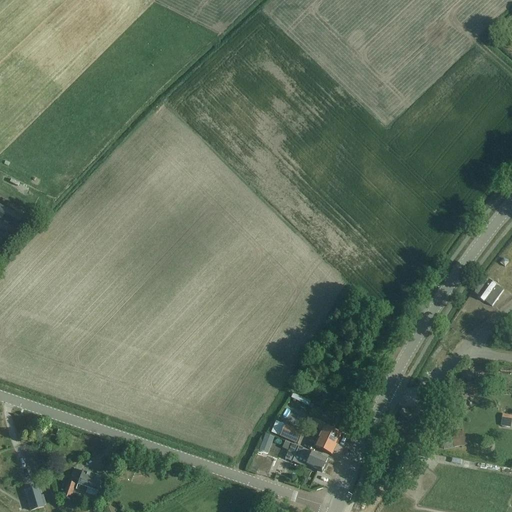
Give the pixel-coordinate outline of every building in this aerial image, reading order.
[(0,219),(3,222),(4,221),(9,224),(8,225),(16,229),(17,227),(17,226),(19,222),(20,222),(22,219),(21,218),(21,220),(8,212),(8,211),(0,206),(0,219)] [(486,279),(475,294),(479,297),(478,299),(484,303),(484,302),(492,308),(504,292),(490,282),(486,279)] [(485,392),(485,380),(473,381),(473,392),(485,392)] [(306,394),(304,398),(312,403),(314,399),(306,394)] [(321,432),(313,448),(331,456),(341,436),(328,430),(329,429),(327,428),(327,429),(323,428),(324,426),(312,420),(310,426),(321,432)] [(279,437),(298,445),(302,434),(284,426),(279,437)] [(473,442),(473,429),(462,429),(461,442),(473,442)] [(305,466),(321,473),(327,461),(292,445),(285,460),(292,463),(295,456),(307,461),(305,466)] [(82,472),(79,481),(77,486),(67,483),(62,498),(69,501),(72,493),(76,495),(78,492),(95,498),(103,479),(82,472)] [(25,493),(27,502),(30,511),(44,508),(38,489),(25,493)]
